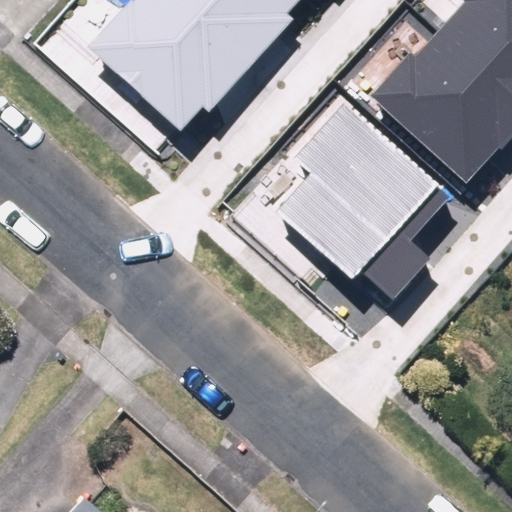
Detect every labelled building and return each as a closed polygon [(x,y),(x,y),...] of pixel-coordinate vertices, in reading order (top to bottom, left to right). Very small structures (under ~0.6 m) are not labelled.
[(178,0),(130,0),(89,46),(181,130),(203,107),(209,112),(251,66),(178,0)] [(299,0),(178,0),(251,66),(289,24),(283,19),(299,0)] [(511,0),(470,0),(384,94),(464,167),(511,114),(511,0)] [(326,169),(286,214),(383,299),(427,251),(412,237),(451,194),(350,104),(307,152),(326,169)] [(65,511),(64,510),(61,511),(122,511),(103,493),(84,511),(65,511)]
